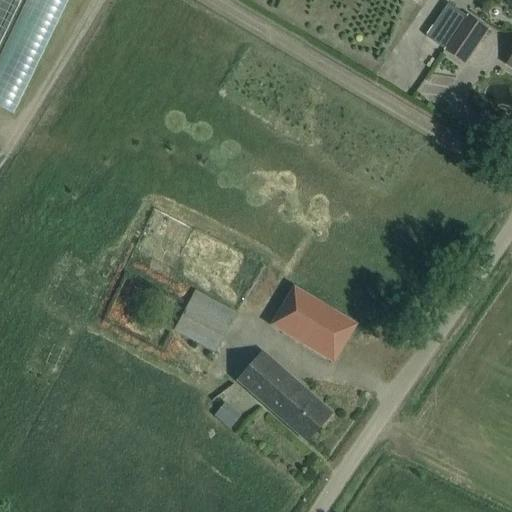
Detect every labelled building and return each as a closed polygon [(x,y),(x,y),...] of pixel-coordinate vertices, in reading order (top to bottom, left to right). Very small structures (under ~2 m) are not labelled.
[(0,94),(31,107),(74,0),(36,0),(0,88),(0,94)] [(0,0),(0,79),(31,0),(0,0)] [(487,32),(448,6),(427,37),(466,63),(487,32)] [(176,282),(163,276),(159,285),(172,292),(176,282)] [(357,327),(293,288),(277,315),(289,322),(281,332),(335,364),(357,327)] [(194,292),(173,331),(214,354),(236,315),(194,292)] [(331,413),(316,400),(261,352),(236,380),(306,442),(331,413)] [(245,422),(253,411),(234,397),(226,408),(245,422)] [(238,418),(212,403),(204,417),(230,433),(238,418)]
